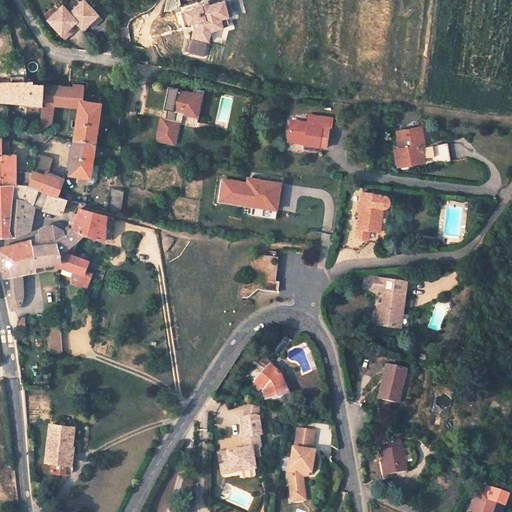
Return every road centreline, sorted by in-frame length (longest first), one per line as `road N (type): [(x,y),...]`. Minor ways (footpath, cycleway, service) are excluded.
road 1 (unclassified): [(134,511),(233,347),(257,321),(280,312),(317,327),(330,353),(361,511)]
road 2 (track): [(324,248),(195,234),(73,203)]
road 3 (unclassified): [(0,303),(27,511)]
